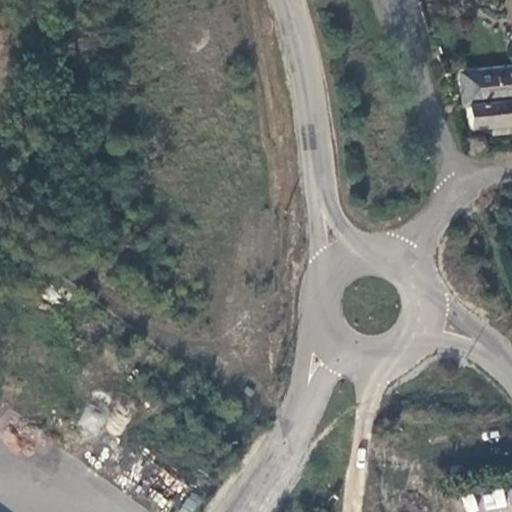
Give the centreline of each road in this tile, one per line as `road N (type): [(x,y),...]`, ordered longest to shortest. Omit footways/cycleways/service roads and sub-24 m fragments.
road 1 (unclassified): [(343,257),(330,243),(286,0)]
road 2 (unclassified): [(343,257),(320,291),(317,312),(338,355),(354,365),(396,366),(423,349),(435,325)]
road 3 (residential): [(398,0),(462,188)]
road 4 (track): [(389,367),(366,491),(380,511)]
